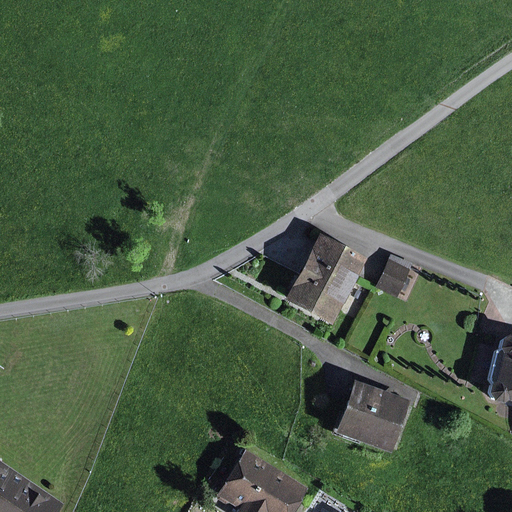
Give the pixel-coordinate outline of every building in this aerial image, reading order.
[(374,254),(325,229),(290,297),(338,322),(374,254)] [(424,262),(397,251),(383,283),(409,295),(424,262)] [(511,399),(511,333),(509,333),(505,349),(500,348),(491,379),(501,381),(497,396),(511,399)] [(420,401),(359,378),(337,433),(400,455),(420,401)] [(251,445),(224,491),(253,508),(250,511),(296,511),(314,483),(251,445)] [(60,511),(68,503),(0,449),(0,511),(60,511)]
